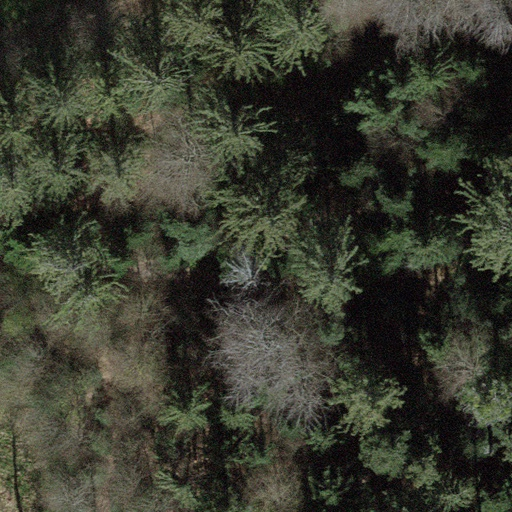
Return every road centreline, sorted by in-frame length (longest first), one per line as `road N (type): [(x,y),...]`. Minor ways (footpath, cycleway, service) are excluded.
road 1 (track): [(0,252),(104,271),(246,315),(337,371),(440,511)]
road 2 (track): [(411,0),(231,126),(0,195)]
